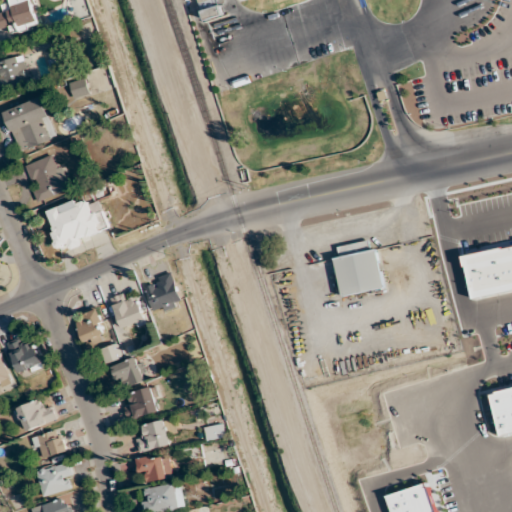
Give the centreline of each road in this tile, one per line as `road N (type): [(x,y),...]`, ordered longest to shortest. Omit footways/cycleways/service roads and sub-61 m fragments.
road 1 (tertiary): [(0,313),(238,214),(511,152)]
road 2 (residential): [(112,511),(98,433),(0,193)]
